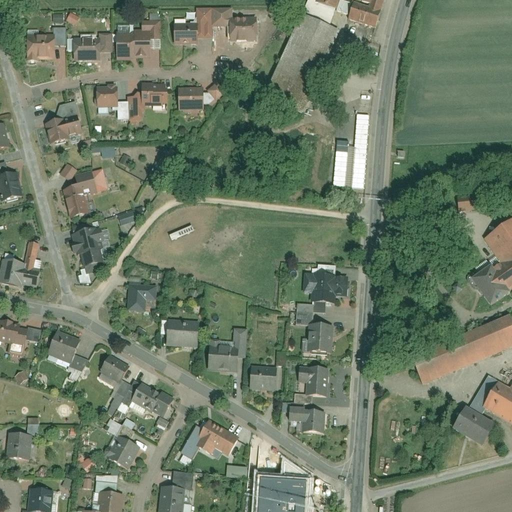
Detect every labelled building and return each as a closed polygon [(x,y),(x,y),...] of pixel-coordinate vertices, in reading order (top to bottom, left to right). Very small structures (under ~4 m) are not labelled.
[(315,0),(314,6),(336,12),(339,0),(315,0)] [(384,0),(361,0),(360,5),(351,2),(345,22),(375,31),(384,0)] [(234,22),(234,10),(199,11),(200,25),(200,38),(215,38),(214,28),(234,27),(234,22)] [(65,14),(55,14),(55,23),(65,23),(65,14)] [(81,18),(73,14),(68,22),(77,26),(81,18)] [(341,34),(306,18),(270,94),(305,111),(341,34)] [(235,45),(260,44),(259,21),(234,22),(234,27),(235,45)] [(161,23),(145,23),(145,31),(151,31),(162,31),(161,23)] [(200,25),(178,26),(179,45),(200,45),(200,38),(200,25)] [(68,46),(68,29),(57,29),(57,42),(57,46),(68,46)] [(152,50),(151,31),(145,31),(133,32),(133,35),(134,60),(139,59),(152,59),(152,50)] [(152,50),(162,50),(162,31),(151,31),(152,50)] [(115,53),(114,35),(102,35),(102,39),(102,53),(115,53)] [(133,35),(117,35),(117,62),(134,62),(134,60),(133,35)] [(39,42),(31,42),(31,63),(40,63),(40,60),(57,60),(57,46),(57,42),(48,42),(48,38),(38,38),(39,42)] [(102,39),(77,40),(78,62),(102,62),(102,53),(102,39)] [(220,84),(210,92),(219,102),(228,93),(220,84)] [(168,85),(145,86),(146,95),(146,108),(168,107),(168,85)] [(121,88),(99,89),(99,109),(122,109),(122,104),(121,88)] [(204,90),(181,90),(182,112),(205,111),(204,90)] [(132,104),(132,121),(146,121),(146,108),(146,95),(132,96),(132,104)] [(59,109),(63,122),(81,117),(77,104),(59,109)] [(132,104),(122,104),(122,109),(122,122),(132,121),(132,104)] [(63,122),(48,125),(54,146),(86,138),(81,117),(63,122)] [(0,127),(0,151),(12,149),(6,126),(0,127)] [(116,146),(94,149),(95,154),(103,153),(104,159),(117,158),(116,146)] [(70,166),(63,176),(71,182),(78,172),(70,166)] [(104,170),(78,176),(79,181),(66,184),(73,219),(90,215),(86,196),(109,191),(104,170)] [(0,176),(0,184),(4,202),(24,198),(19,173),(0,176)] [(475,212),(475,200),(456,201),(456,212),(475,212)] [(141,209),(117,217),(120,226),(144,219),(141,209)] [(511,223),(484,241),(499,265),(475,281),(491,304),(511,290),(511,223)] [(98,231),(75,236),(76,243),(75,243),(78,255),(83,254),(88,275),(107,270),(102,244),(106,243),(104,232),(99,233),(98,231)] [(6,261),(0,284),(22,289),(23,286),(39,289),(43,271),(36,269),(42,244),(33,241),(27,266),(6,261)] [(347,279),(304,278),(303,297),(310,297),(309,306),(335,306),(335,300),(346,300),(347,279)] [(156,285),(126,285),(126,313),(145,313),(145,303),(156,303),(156,285)] [(511,321),(509,314),(403,356),(416,389),(511,350),(511,321)] [(15,324),(0,320),(0,341),(12,344),(10,353),(25,357),(31,329),(15,326),(15,324)] [(199,323),(168,322),(167,349),(199,350),(199,323)] [(29,341),(40,343),(43,331),(32,328),(29,341)] [(334,329),(308,328),(306,357),(332,358),(334,329)] [(139,330),(135,337),(141,341),(146,334),(139,330)] [(231,343),(208,342),(207,374),(237,375),(237,361),(244,361),(245,331),(232,331),(231,343)] [(82,341),(59,332),(50,355),(73,364),(77,355),(82,341)] [(275,367),(284,367),(285,354),(276,353),(275,367)] [(72,368),(84,373),(89,360),(77,355),(73,364),(72,368)] [(131,367),(112,357),(103,373),(122,384),(123,381),(131,367)] [(277,369),(251,368),(249,393),(276,394),(277,369)] [(329,371),(298,369),(297,386),(307,387),(306,399),(327,400),(329,371)] [(26,371),(18,376),(23,384),(31,379),(26,371)] [(111,404),(121,410),(124,403),(134,387),(123,381),(122,384),(111,404)] [(134,401),(143,385),(137,381),(134,387),(124,403),(131,407),(134,401)] [(134,401),(165,418),(175,400),(163,393),(162,395),(143,385),(134,401)] [(511,388),(507,397),(492,392),(482,409),(511,425),(511,388)] [(326,412),(290,410),(289,426),(302,427),(302,437),(324,439),(326,412)] [(497,426),(469,410),(457,430),(485,446),(497,426)] [(162,418),(159,423),(167,428),(170,423),(162,418)] [(40,419),(29,419),(29,424),(29,435),(40,435),(40,425),(40,419)] [(123,426),(111,420),(106,429),(118,436),(123,426)] [(241,439),(212,421),(197,446),(213,456),(218,449),(230,456),(241,439)] [(34,437),(11,434),(9,460),(32,462),(34,437)] [(106,456),(131,470),(142,449),(121,438),(114,451),(110,449),(106,456)] [(92,459),(83,465),(89,473),(98,466),(92,459)] [(249,468),(230,466),(229,477),(248,479),(249,468)] [(193,492),(195,475),(177,473),(175,490),(186,492),(193,492)] [(99,476),(99,483),(119,484),(120,476),(99,476)] [(302,493),(302,476),(284,476),(283,501),(286,501),(285,511),(312,511),(313,501),(303,501),(303,493),(302,493)] [(119,484),(99,483),(98,494),(101,494),(118,496),(119,484)] [(175,490),(164,489),(161,511),(184,511),(186,492),(175,490)] [(53,511),(55,491),(33,490),(30,511),(53,511)] [(118,496),(101,494),(100,511),(124,511),(125,496),(118,496)]
